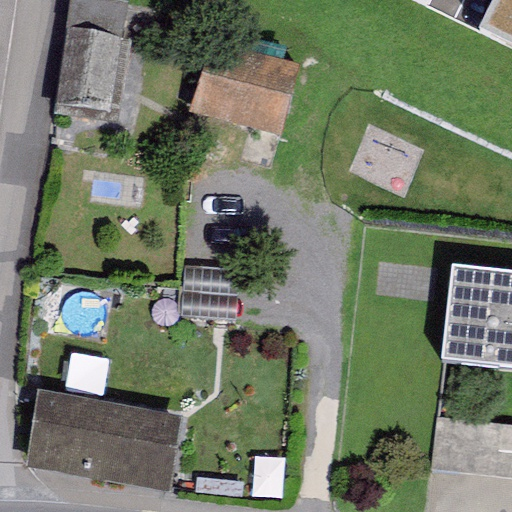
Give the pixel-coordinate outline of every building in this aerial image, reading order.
[(120,39),(127,3),(110,0),(68,0),(64,28),(68,29),(120,39)] [(511,0),(492,0),(478,30),(511,46),(511,0)] [(68,29),(54,115),(115,125),(129,39),(120,39),(68,29)] [(278,136),(298,66),(212,40),(191,111),(278,136)] [(511,271),(450,265),(440,360),(511,367),(511,271)] [(237,270),(184,267),(181,316),(234,319),(237,270)] [(36,392),(24,467),(167,492),(180,418),(36,392)] [(511,427),(436,419),(430,471),(511,479),(511,427)]
